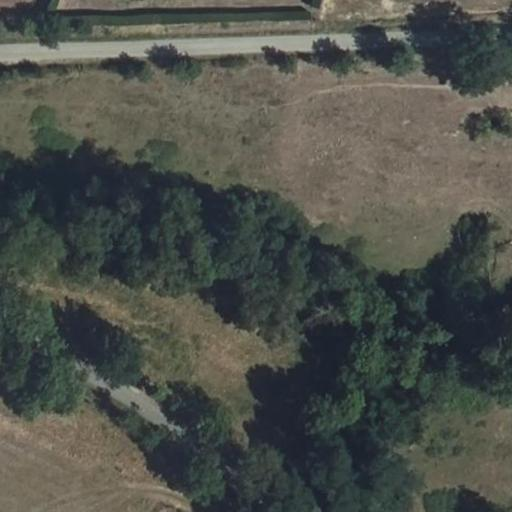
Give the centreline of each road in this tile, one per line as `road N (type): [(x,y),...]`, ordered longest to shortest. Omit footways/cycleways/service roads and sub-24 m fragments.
road 1 (unclassified): [(0,51),(511,34)]
road 2 (unclassified): [(253,511),(177,438),(92,378),(0,334)]
